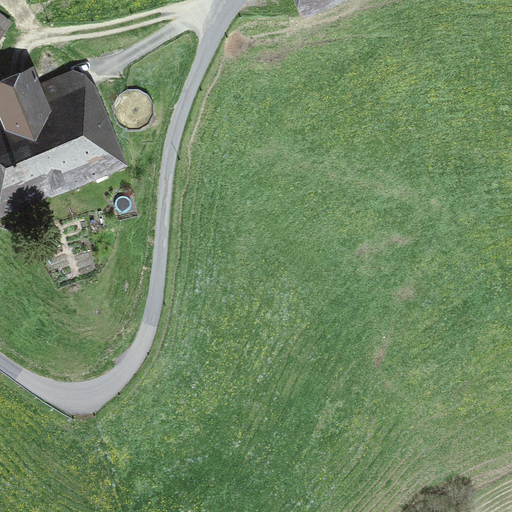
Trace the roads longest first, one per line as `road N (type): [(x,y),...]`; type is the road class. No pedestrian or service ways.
road 1 (unclassified): [(236,0),(176,126),(151,318),(132,361),(109,385),(74,396),(43,388),(0,360)]
road 2 (track): [(16,63),(23,47),(45,36),(185,10),(224,18),(186,23),(91,69)]
